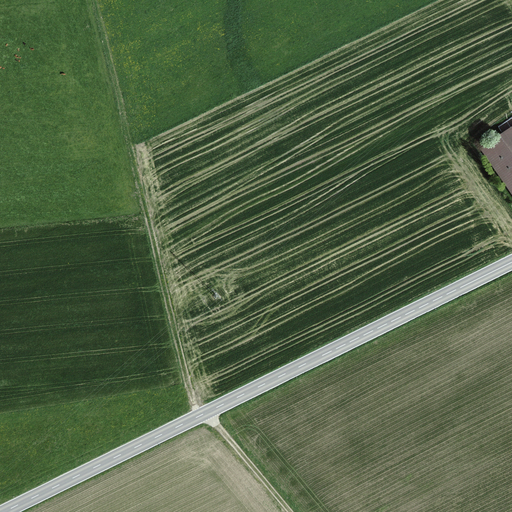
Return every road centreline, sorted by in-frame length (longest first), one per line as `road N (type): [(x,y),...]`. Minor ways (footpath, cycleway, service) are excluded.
road 1 (secondary): [(511,262),(3,511)]
road 2 (track): [(198,416),(95,0)]
road 3 (track): [(206,412),(289,511)]
